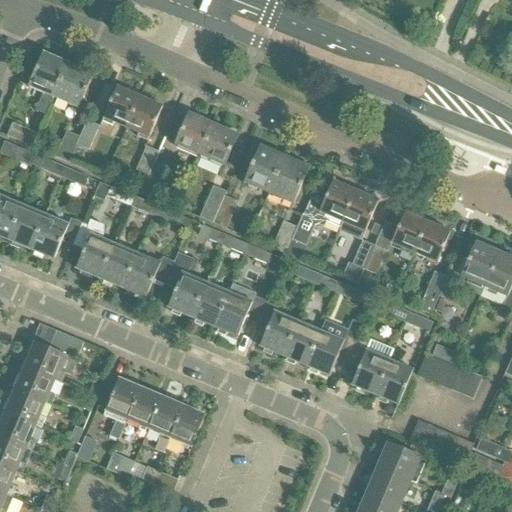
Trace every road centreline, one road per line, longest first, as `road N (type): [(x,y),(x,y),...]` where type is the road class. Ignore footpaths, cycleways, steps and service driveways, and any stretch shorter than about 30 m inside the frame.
road 1 (residential): [(497,206),(162,61)]
road 2 (secondary): [(186,7),(511,142)]
road 3 (secondary): [(511,119),(371,48),(250,0)]
road 4 (residential): [(244,389),(9,293)]
road 5 (residential): [(319,511),(341,460),(340,442),(329,426),(244,389)]
road 6 (residential): [(162,61),(22,7)]
road 7 (residential): [(244,389),(193,511)]
